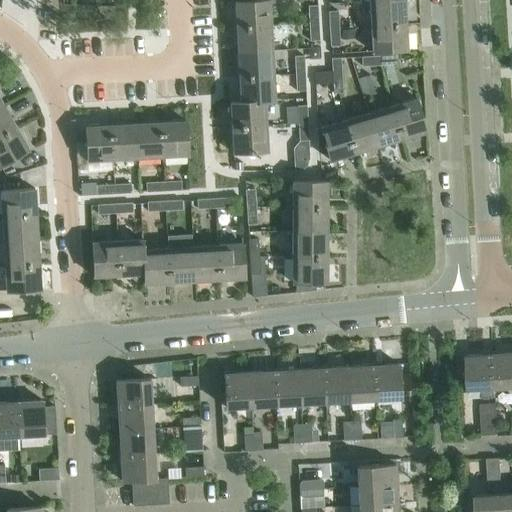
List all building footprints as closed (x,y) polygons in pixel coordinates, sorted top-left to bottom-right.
[(266,0),(235,2),(236,27),(270,25),(268,0),(266,0)] [(403,0),(396,0),(370,2),(371,26),(405,24),(403,0)] [(308,6),(309,24),(319,23),(317,6),(308,6)] [(329,12),(330,29),(339,29),(338,11),(329,12)] [(319,23),(309,24),(310,41),(320,40),(319,23)] [(405,24),(371,26),(373,52),(407,50),(405,24)] [(270,25),(236,27),(237,52),(272,50),(270,25)] [(339,29),(330,29),(331,46),(340,46),(339,29)] [(353,30),(342,30),(342,40),(353,39),(353,30)] [(272,50),(237,52),(239,77),(273,75),(272,50)] [(396,55),(379,56),(379,65),(397,64),(396,55)] [(294,56),(295,74),(305,73),(304,56),(294,56)] [(379,65),(379,56),(361,57),(362,66),(379,65)] [(341,58),(331,59),(332,76),(342,76),(341,58)] [(305,73),(295,74),(296,91),(306,91),(305,73)] [(239,77),(240,101),(240,102),(264,101),(274,101),(273,75),(239,77)] [(369,75),(357,78),(363,98),(375,94),(369,75)] [(342,76),(332,76),(333,93),(343,93),(342,76)] [(416,99),(392,106),(402,139),(426,131),(416,99)] [(230,102),(232,128),(266,126),(264,101),(240,102),(240,101),(230,102)] [(3,106),(0,107),(0,136),(16,128),(3,106)] [(297,106),(298,124),(307,123),(306,106),(297,106)] [(392,106),(368,113),(378,146),(402,139),(392,106)] [(368,113),(344,120),(354,153),(378,146),(368,113)] [(354,153),(344,120),(320,128),(329,160),(354,153)] [(186,121),(160,122),(162,156),(188,155),(186,121)] [(160,122),(135,124),(137,158),(162,156),(160,122)] [(307,123),(298,124),(299,141),(308,141),(307,123)] [(135,124),(110,125),(112,159),(137,158),(135,124)] [(112,159),(110,125),(85,127),(87,161),(112,159)] [(266,126),(232,128),(233,153),(267,151),(266,126)] [(16,128),(0,136),(0,166),(28,150),(16,128)] [(181,181),(163,182),(164,191),(181,190),(181,181)] [(292,181),(292,207),(326,207),(327,181),(292,181)] [(164,191),(163,182),(146,183),(146,192),(164,191)] [(131,184),(114,185),(114,194),(131,193),(131,184)] [(114,194),(114,185),(96,186),(97,195),(114,194)] [(0,191),(2,216),(36,214),(34,189),(0,191)] [(245,190),(246,207),(256,207),(255,189),(245,190)] [(232,198),(214,199),(215,208),(232,207),(232,198)] [(215,208),(214,199),(197,200),(197,209),(215,208)] [(182,200),(164,201),(165,211),(182,210),(182,200)] [(165,211),(164,201),(147,202),(148,211),(165,211)] [(132,203),(115,204),(115,213),(133,212),(132,203)] [(115,213),(115,204),(97,205),(98,214),(115,213)] [(256,207),(246,207),(247,225),(257,224),(256,207)] [(292,207),(292,232),(326,232),(326,207),(292,207)] [(36,214),(2,216),(3,241),(37,239),(36,214)] [(292,232),(292,257),(326,257),(326,232),(292,232)] [(37,239),(3,241),(5,266),(39,264),(37,239)] [(248,240),(249,257),(259,257),(258,239),(248,240)] [(143,240),(117,241),(119,275),(143,274),(144,274),(142,249),(143,249),(143,240)] [(119,275),(117,241),(92,242),(93,276),(119,275)] [(243,244),(217,245),(219,279),(245,278),(243,244)] [(217,245),(192,247),(194,281),(219,279),(217,245)] [(192,247),(167,248),(169,282),(194,281),(192,247)] [(167,248),(143,249),(142,249),(144,274),(143,274),(144,284),(169,282),(167,248)] [(259,257),(249,257),(251,275),(260,274),(259,257)] [(326,257),(292,257),(292,282),(326,282),(326,257)] [(39,264),(5,266),(6,291),(40,289),(39,264)] [(511,352),(492,354),(494,388),(511,387),(511,352)] [(469,390),(481,389),(482,399),(495,398),(494,388),(492,354),(467,355),(469,390)] [(398,364),(373,365),(375,400),(400,398),(398,364)] [(373,365),(348,367),(350,401),(375,400),(373,365)] [(348,367),(323,368),(325,402),(350,401),(348,367)] [(323,368),(299,369),(300,404),(325,402),(323,368)] [(299,369),(274,371),(276,405),(300,404),(299,369)] [(274,371),(249,372),(251,406),(276,405),(274,371)] [(251,406),(249,372),(224,374),(225,408),(251,406)] [(198,376),(180,377),(180,386),(198,385),(198,376)] [(116,381),(117,406),(151,404),(150,379),(116,381)] [(42,400),(17,402),(19,437),(44,435),(42,400)] [(17,402),(0,402),(0,437),(19,437),(17,402)] [(151,404),(117,406),(118,431),(153,429),(151,404)] [(495,404),(480,405),(481,435),(497,435),(495,404)] [(182,418),(182,427),(200,426),(200,417),(182,418)] [(393,420),(393,438),(402,437),(401,419),(393,420)] [(352,440),(351,422),(342,423),(343,441),(352,440)] [(360,422),(351,422),(352,440),(361,440),(360,422)] [(310,424),(302,425),(303,443),(311,442),(310,424)] [(303,443),(302,425),(293,425),(294,443),(303,443)] [(200,426),(182,427),(183,436),(201,435),(200,426)] [(153,429),(118,431),(120,456),(154,454),(153,429)] [(254,451),(253,433),(244,434),(245,452),(254,451)] [(261,433),(253,433),(254,451),(262,451),(261,433)] [(154,454),(120,456),(121,481),(131,481),(143,480),(155,479),(156,479),(154,454)] [(486,459),(487,470),(500,469),(499,459),(486,459)] [(46,463),(37,463),(38,481),(47,481),(46,463)] [(357,466),(358,486),(396,484),(395,464),(357,466)] [(203,476),(203,467),(185,468),(185,477),(203,476)] [(500,469),(487,470),(488,481),(500,480),(500,469)] [(156,479),(155,479),(157,505),(169,504),(167,478),(156,479)] [(155,479),(143,480),(145,505),(157,505),(155,479)] [(143,480),(131,481),(133,506),(145,505),(143,480)] [(299,484),(299,489),(322,488),(322,480),(301,481),(299,484)] [(396,484),(358,486),(359,505),(397,503),(396,484)] [(322,488),(299,489),(300,495),(302,497),(322,496),(322,488)] [(511,511),(511,493),(495,495),(495,511),(511,511)] [(495,511),(495,495),(475,496),(475,511),(495,511)] [(397,511),(397,503),(359,505),(359,511),(397,511)]
